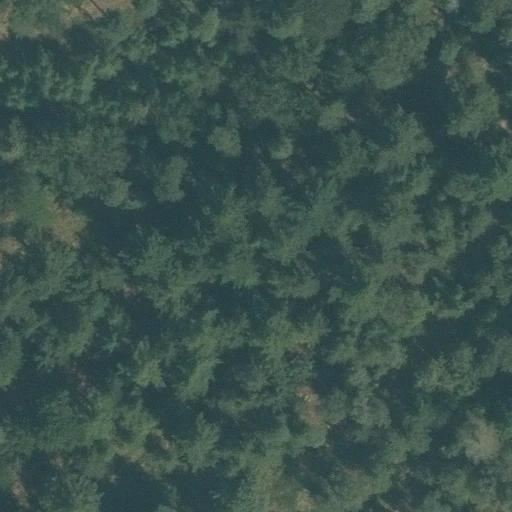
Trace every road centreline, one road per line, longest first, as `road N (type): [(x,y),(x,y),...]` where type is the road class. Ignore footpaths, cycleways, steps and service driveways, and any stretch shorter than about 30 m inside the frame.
road 1 (track): [(72,511),(511,105)]
road 2 (track): [(0,267),(511,65)]
